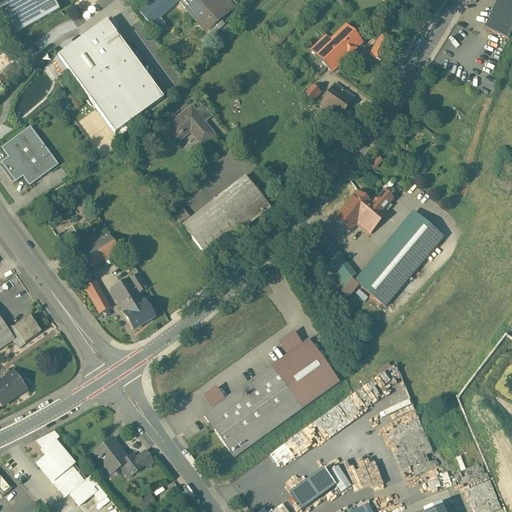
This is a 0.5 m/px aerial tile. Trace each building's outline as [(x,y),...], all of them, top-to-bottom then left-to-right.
[(0,0),(0,16),(12,38),(60,12),(53,0),(0,0)] [(163,13),(150,0),(145,0),(136,8),(155,31),(163,23),(158,17),(163,13)] [(150,0),(163,13),(178,0),(150,0)] [(214,2),(211,0),(196,0),(186,10),(204,31),(224,13),(214,2)] [(226,0),(216,0),(214,2),(224,13),(232,6),(226,0)] [(511,31),(511,0),(496,0),(484,28),(509,39),(511,31)] [(115,33),(105,21),(57,56),(113,133),(162,98),(118,38),(122,36),(118,31),(115,33)] [(362,43),(344,25),(313,54),(330,73),(362,43)] [(389,42),(371,32),(360,52),(378,62),(389,42)] [(9,76),(17,69),(13,64),(5,71),(9,76)] [(317,102),(324,92),(314,84),(307,94),(317,102)] [(352,97),(333,84),(319,105),(338,118),(352,97)] [(67,99),(74,111),(84,105),(77,93),(67,99)] [(192,108),(167,126),(176,139),(188,130),(201,146),(214,136),(192,108)] [(57,165),(29,126),(0,147),(0,148),(7,158),(0,163),(14,182),(22,177),(28,186),(57,165)] [(270,208),(244,176),(182,226),(206,258),(270,208)] [(200,183),(169,206),(175,215),(206,191),(200,183)] [(357,192),(335,219),(350,231),(355,225),(372,205),(371,204),(357,192)] [(372,205),(355,225),(367,235),(366,235),(367,236),(384,216),(385,215),(384,215),(392,206),(389,204),(391,201),(392,201),(392,200),(389,198),(382,192),(377,198),(376,198),(376,199),(371,204),(372,205)] [(443,239),(413,212),(354,281),(385,308),(443,239)] [(87,240),(76,247),(89,269),(119,251),(109,235),(90,245),(87,240)] [(356,276),(325,238),(312,247),(343,286),(351,280),(356,276)] [(83,272),(77,275),(98,315),(110,308),(95,279),(89,282),(83,272)] [(139,274),(110,292),(133,331),(154,319),(138,294),(147,288),(139,274)] [(351,280),(343,286),(344,287),(340,292),(348,299),(358,286),(351,280)] [(30,316),(14,327),(25,344),(41,333),(30,316)] [(0,348),(12,340),(4,328),(0,321),(0,348)] [(14,327),(4,328),(12,340),(19,348),(25,344),(14,327)] [(338,382),(308,341),(202,416),(232,457),(338,382)] [(25,389),(12,370),(4,375),(6,377),(0,381),(0,405),(0,406),(25,389)] [(112,440),(94,453),(98,459),(97,460),(98,462),(101,460),(109,472),(118,465),(120,468),(120,467),(128,461),(127,460),(123,455),(119,450),(112,440)] [(46,454),(36,463),(51,483),(73,465),(61,449),(55,442),(43,452),(46,454)] [(133,455),(127,460),(128,461),(120,467),(129,478),(143,468),(133,455)] [(51,483),(52,483),(64,498),(71,493),(78,501),(96,485),(90,477),(86,480),(73,465),(51,483)] [(302,508),(334,485),(322,468),(290,490),(302,508)] [(12,489),(0,475),(0,495),(2,498),(12,489)] [(150,497),(139,506),(143,510),(154,502),(150,497)] [(41,511),(33,502),(21,511),(41,511)] [(268,511),(263,511),(261,507),(255,511),(287,511),(281,503),(268,511)]
